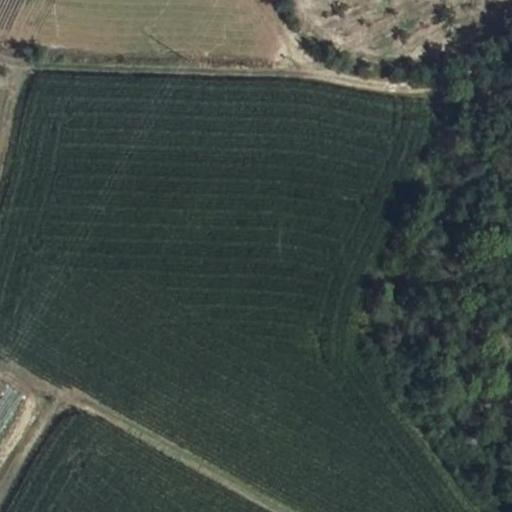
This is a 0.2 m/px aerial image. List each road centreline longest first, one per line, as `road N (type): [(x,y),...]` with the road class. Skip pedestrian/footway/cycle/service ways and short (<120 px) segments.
road 1 (track): [(339,78),(37,67),(0,55)]
road 2 (track): [(511,55),(445,83),(339,78),(292,48),(263,0)]
